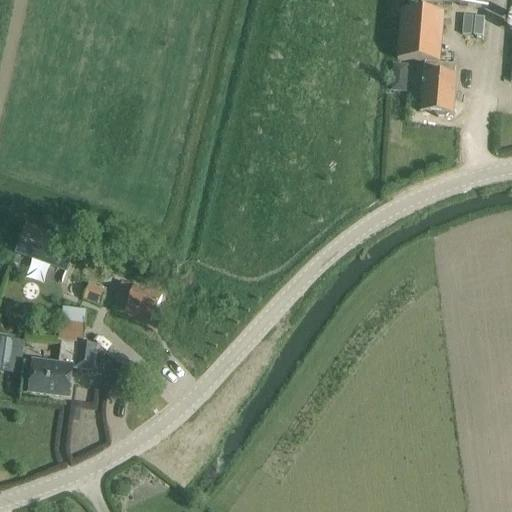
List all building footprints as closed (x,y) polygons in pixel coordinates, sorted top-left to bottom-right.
[(421,0),(421,4),(483,10),(483,0),(421,0)] [(402,11),(399,41),(397,61),(425,63),(420,113),(453,116),(455,96),(457,78),(455,78),(456,66),(440,64),(444,15),(402,11)] [(393,64),(391,92),(406,94),(409,66),(393,64)] [(27,225),(16,253),(68,273),(79,245),(27,225)] [(141,313),(138,320),(152,325),(152,324),(150,323),(152,318),(154,319),(162,298),(143,291),(125,284),(117,304),(141,313)] [(89,288),(84,301),(100,308),(105,294),(89,288)] [(47,329),(46,342),(59,343),(61,343),(83,346),(87,311),(63,308),(62,319),(61,330),(47,329)] [(0,371),(24,373),(27,338),(0,335),(0,371)] [(59,366),(57,366),(33,362),(32,374),(29,394),(68,399),(72,369),(93,372),(95,352),(96,347),(83,346),(61,343),(59,366)]
